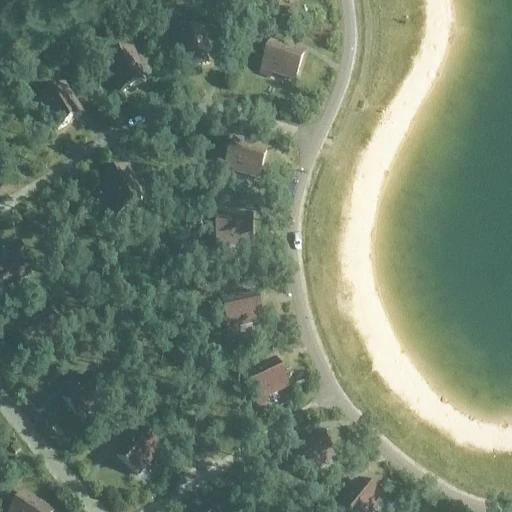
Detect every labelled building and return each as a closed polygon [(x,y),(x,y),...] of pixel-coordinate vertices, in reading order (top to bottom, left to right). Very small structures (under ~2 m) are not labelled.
[(178,46),(182,71),(210,66),(209,63),(211,61),(210,54),(207,52),(204,32),(171,38),(173,47),(178,46)] [(272,74),(295,82),(304,56),(301,54),(300,52),(293,50),(291,51),(272,45),(261,76),(270,79),(272,74)] [(110,72),(120,95),(146,84),(145,81),(146,78),(143,72),(140,71),(132,52),(102,65),(105,74),(110,72)] [(247,84),(257,84),(258,52),(248,52),(247,84)] [(45,111),(58,132),(82,118),(80,115),(81,112),(77,106),(75,105),(64,88),(36,105),(41,114),(45,111)] [(235,173),(259,181),(267,154),(264,153),(263,150),(256,148),(254,150),(234,144),(224,176),(234,178),(235,173)] [(127,170),(103,184),(116,205),(111,208),(116,216),(145,199),(134,182),(135,179),(132,173),(129,173),(127,170)] [(227,247),(252,247),(252,219),(249,219),(247,217),(240,217),(238,219),(218,219),(217,252),(227,252),(227,247)] [(0,281),(19,275),(21,280),(30,277),(19,245),(0,252),(0,281)] [(238,328),(263,323),(257,296),(253,296),(251,295),(244,296),(243,299),(223,303),(230,336),(239,334),(238,328)] [(18,331),(32,356),(53,344),(56,349),(64,344),(48,315),(30,325),(28,324),(22,327),(21,330),(18,331)] [(265,399),(288,389),(276,363),(273,365),(270,364),(264,367),(263,369),(245,378),(259,408),(268,404),(265,399)] [(62,400),(80,421),(99,406),(102,410),(110,403),(88,378),(73,391),(70,390),(65,395),(64,398),(62,400)] [(117,459),(138,477),(154,459),(158,462),(165,455),(139,433),(126,448),(123,448),(119,454),(119,456),(117,459)] [(317,474),(335,457),(317,436),(314,439),(311,438),(306,443),(306,446),(291,459),(313,484),(320,478),(317,474)] [(373,511),(382,502),(360,484),(358,487),(356,487),(351,492),(352,495),(339,511),(340,511),(373,511)] [(49,511),(50,511),(44,507),(41,508),(24,497),(14,511),(49,511)]
